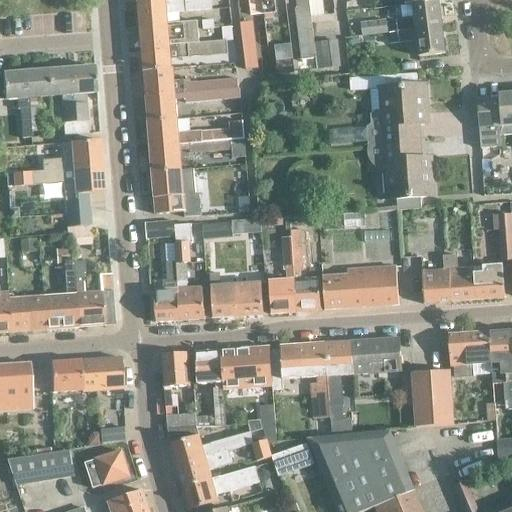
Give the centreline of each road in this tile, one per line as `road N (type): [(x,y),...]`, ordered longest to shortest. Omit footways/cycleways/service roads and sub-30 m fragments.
road 1 (residential): [(139,342),(511,311)]
road 2 (residential): [(139,342),(110,41)]
road 3 (residential): [(167,511),(148,437),(139,342)]
road 4 (residential): [(0,351),(139,342)]
